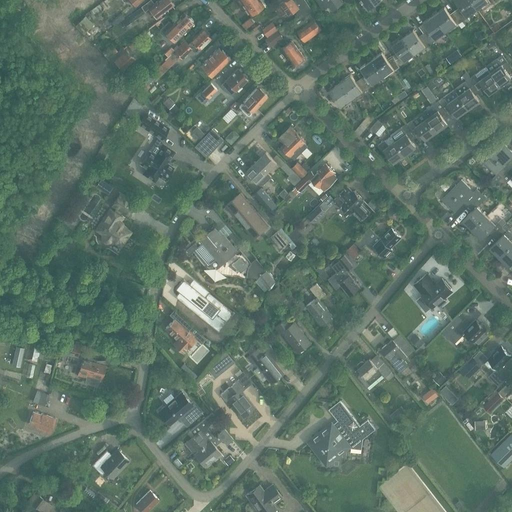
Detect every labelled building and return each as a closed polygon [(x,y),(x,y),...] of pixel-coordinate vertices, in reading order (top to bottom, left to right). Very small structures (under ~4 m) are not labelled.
[(154,4),(149,8),(157,18),(162,14),(174,4),(170,0),(158,0),(154,4)] [(239,0),(243,5),(246,9),(250,15),(264,6),(259,0),(239,0)] [(281,4),(277,7),(283,15),(287,13),(289,16),(296,11),(299,15),(311,7),(306,0),(282,0),(280,2),(281,4)] [(317,0),(318,1),(324,9),(330,5),(333,9),(343,1),(342,0),(317,0)] [(465,15),(476,7),(470,0),(454,0),(459,7),(454,10),(462,21),(467,17),(465,15)] [(124,19),(121,21),(125,27),(145,13),(141,7),(124,19)] [(314,19),(298,31),(305,41),(322,29),(319,26),(324,23),(312,7),(299,16),(302,20),(310,14),(314,19)] [(434,15),(440,23),(444,30),(455,22),(456,25),(458,24),(462,21),(454,10),(449,14),(444,7),(434,15)] [(191,17),(189,17),(184,12),(172,24),(169,21),(160,30),(164,34),(165,33),(173,41),(194,22),(194,20),(191,17)] [(121,13),(111,22),(115,26),(125,18),(121,13)] [(444,30),(440,23),(434,15),(423,22),(428,30),(423,33),(430,43),(436,40),(434,37),(444,30)] [(85,17),(76,26),(84,35),(93,25),(85,17)] [(263,30),(268,36),(277,29),(273,22),(263,30)] [(185,41),(174,51),(181,58),(191,49),(196,53),(211,38),(202,29),(192,40),(188,44),(185,41)] [(425,47),(430,43),(423,33),(418,36),(413,29),(402,37),(413,52),(423,45),(425,47)] [(147,30),(129,46),(132,50),(149,37),(150,33),(147,30)] [(278,30),(265,39),(270,47),(280,40),(283,38),(278,30)] [(396,52),(391,56),(399,66),(404,62),(402,60),(413,52),(402,37),(391,45),(396,52)] [(491,39),(485,43),(487,46),(491,47),(495,45),(491,39)] [(292,40),(282,48),(295,64),(300,61),(301,63),(306,60),(292,40)] [(112,44),(102,52),(108,59),(118,52),(112,44)] [(218,48),(201,65),(211,76),(230,58),(222,49),(221,50),(218,48)] [(121,55),(118,52),(108,60),(121,73),(135,59),(126,50),(121,55)] [(457,50),(452,54),(455,60),(461,56),(457,50)] [(393,70),(399,66),(391,56),(387,59),(381,52),(371,60),(381,75),(392,67),(393,70)] [(172,55),(165,63),(170,67),(177,60),(172,55)] [(506,70),(510,67),(502,55),(497,58),(485,66),(486,67),(490,72),(491,72),(500,85),(511,78),(506,70)] [(365,75),(360,78),(367,89),(373,85),(371,82),(381,75),(371,60),(360,68),(365,75)] [(161,66),(152,75),(156,79),(166,70),(161,66)] [(489,93),(500,85),(491,72),(490,72),(486,67),(470,78),(479,89),(484,86),(489,93)] [(225,80),(221,85),(230,95),(235,90),(235,91),(248,78),(238,68),(225,80)] [(350,75),(339,82),(350,98),(360,90),(362,93),(367,89),(360,78),(355,82),(350,75)] [(479,89),(470,78),(465,82),(454,90),(458,95),(468,108),(479,100),(474,93),(479,89)] [(139,88),(144,93),(150,87),(145,82),(139,88)] [(339,82),(328,90),(339,105),(350,98),(339,82)] [(211,83),(201,93),(207,98),(217,89),(211,83)] [(428,87),(423,91),(427,97),(432,93),(428,87)] [(256,88),(239,107),(249,116),(267,96),(260,89),(259,90),(256,88)] [(454,90),(438,101),(440,102),(447,112),(452,109),(457,116),(468,108),(458,95),(454,90)] [(404,91),(396,96),(399,100),(400,100),(407,95),(404,91)] [(147,101),(140,93),(135,98),(143,105),(147,101)] [(175,104),(168,98),(163,103),(169,109),(175,104)] [(442,116),(447,112),(440,102),(438,101),(422,112),(427,118),(436,131),(447,123),(442,116)] [(180,110),(175,105),(169,111),(170,112),(165,117),(169,120),(180,110)] [(230,122),(236,112),(230,108),(224,118),(230,122)] [(169,157),(170,158),(174,152),(159,142),(169,128),(146,113),(139,124),(159,137),(140,164),(147,168),(143,174),(155,181),(158,176),(165,180),(173,167),(166,162),(169,157)] [(365,128),(374,118),(369,114),(360,123),(365,128)] [(425,139),(436,131),(427,118),(416,126),(411,120),(406,124),(415,135),(420,132),(425,139)] [(373,134),(382,124),(378,120),(369,130),(373,134)] [(406,124),(391,135),(395,141),(404,154),(415,146),(410,139),(415,135),(406,124)] [(197,126),(191,131),(199,139),(204,134),(197,126)] [(304,143),(305,141),(290,126),(279,137),(285,143),(278,150),(287,159),(291,156),(294,159),(307,146),(304,143)] [(211,129),(202,139),(214,150),(223,139),(211,128),(211,129)] [(233,130),(226,138),(232,144),(239,136),(233,130)] [(194,147),(206,158),(207,157),(214,150),(202,139),(194,147)] [(384,140),(378,145),(382,151),(384,150),(393,162),(404,154),(395,141),(388,146),(384,140)] [(511,151),(504,143),(486,161),(492,167),(491,168),(497,174),(492,179),(496,183),(502,177),(511,167),(511,161),(511,160),(511,159),(511,151)] [(266,152),(257,162),(267,172),(277,163),(266,152)] [(257,162),(247,171),(257,182),(260,184),(264,184),(271,177),(267,172),(257,162)] [(308,172),(298,162),(292,168),(302,178),(308,172)] [(319,184),(325,190),(337,177),(333,174),(335,172),(326,162),(315,174),(311,177),(308,174),(295,187),(301,192),(313,180),(317,185),(319,184)] [(295,185),(301,179),(294,171),(285,163),(281,167),(290,175),(288,178),(295,185)] [(511,177),(511,178),(511,167),(502,177),(506,182),(511,177)] [(108,194),(113,187),(101,179),(96,186),(108,194)] [(462,180),(444,197),(450,203),(449,205),(455,210),(464,201),(468,206),(481,193),(477,189),(474,192),(462,180)] [(480,181),(477,184),(482,189),(485,186),(480,181)] [(330,195),(320,204),(326,210),(336,201),(344,209),(345,207),(350,213),(353,210),(362,219),(370,211),(361,202),(363,200),(354,190),(353,192),(347,186),(334,199),(330,195)] [(262,188),(255,194),(269,210),(276,204),(262,188)] [(245,228),(253,237),(267,225),(241,193),(226,205),(234,214),(236,212),(247,226),(245,228)] [(472,210),(464,219),(473,228),(486,215),(478,206),(486,198),(481,193),(468,206),(472,210)] [(120,220),(123,217),(120,215),(122,212),(129,216),(137,205),(120,194),(112,205),(116,208),(114,211),(110,209),(103,219),(107,221),(99,232),(103,234),(102,237),(103,240),(104,242),(107,243),(110,242),(112,240),(121,247),(129,235),(126,232),(128,230),(122,226),(122,225),(122,223),(122,222),(120,220)] [(382,207),(373,199),(368,204),(376,213),(382,207)] [(309,215),(315,221),(326,210),(320,204),(309,215)] [(395,204),(389,209),(393,214),(399,208),(395,204)] [(509,218),(511,215),(511,213),(504,205),(500,208),(509,218)] [(493,236),(502,227),(498,222),(496,224),(486,215),(473,228),(482,238),(488,232),(493,236)] [(292,240),(288,235),(282,227),(271,236),(282,249),(290,242),(292,240)] [(507,231),(502,227),(493,236),(497,240),(491,247),(500,256),(511,244),(511,234),(508,230),(507,231)] [(206,234),(186,250),(189,254),(194,250),(207,266),(216,259),(220,264),(236,251),(225,237),(222,239),(213,228),(206,234)] [(296,228),(288,235),(292,240),(294,242),(302,235),(296,228)] [(390,247),(400,237),(391,228),(380,238),(376,242),(365,231),(354,242),(360,248),(365,242),(376,253),(379,250),(385,256),(392,250),(390,247)] [(311,253),(317,247),(311,240),(304,247),(311,253)] [(511,262),(511,244),(500,256),(509,265),(511,262)] [(337,272),(328,279),(335,287),(336,289),(342,285),(350,294),(359,286),(347,270),(352,266),(344,255),(339,259),(340,260),(332,266),(337,272)] [(240,257),(233,263),(240,272),(247,266),(240,257)] [(257,259),(251,264),(251,265),(250,265),(250,266),(249,266),(249,267),(249,268),(248,269),(248,270),(248,271),(247,272),(247,273),(247,274),(247,275),(247,276),(247,277),(259,279),(259,278),(269,290),(275,282),(260,264),(257,259)] [(324,263),(316,269),(320,274),(327,267),(324,263)] [(427,274),(415,284),(423,294),(416,300),(426,311),(432,306),(432,307),(437,302),(440,305),(445,301),(442,298),(452,290),(442,279),(436,284),(427,274)] [(183,279),(175,289),(212,319),(216,314),(226,322),(234,312),(209,292),(205,297),(183,279)] [(316,296),(306,304),(321,323),(324,321),(326,324),(333,319),(330,316),(332,314),(319,298),(325,293),(317,282),(310,288),(316,296)] [(276,296),(273,299),(277,304),(280,302),(287,311),(294,307),(278,286),(271,291),(276,296)] [(296,303),(301,309),(306,304),(302,299),(296,303)] [(446,326),(441,331),(454,344),(463,335),(466,338),(469,336),(474,340),(475,339),(478,343),(487,334),(484,330),(485,329),(485,328),(485,327),(486,327),(486,326),(485,326),(485,325),(485,324),(484,324),(483,324),(483,323),(482,323),(482,324),(481,324),(480,324),(476,320),(467,329),(461,323),(463,321),(457,315),(446,326)] [(297,351),(309,341),(293,320),(289,323),(285,318),(275,326),(280,332),(281,331),(297,351)] [(174,344),(182,352),(195,338),(188,332),(193,327),(185,320),(181,325),(174,319),(166,328),(178,339),(174,344)] [(395,326),(390,330),(395,336),(400,332),(395,326)] [(427,344),(416,333),(410,339),(421,350),(427,344)] [(414,349),(403,337),(396,343),(393,338),(381,348),(389,357),(390,356),(392,359),(390,360),(400,371),(408,364),(403,358),(414,349)] [(62,339),(59,352),(78,357),(82,344),(62,339)] [(271,382),(283,372),(270,357),(276,353),(267,341),(258,349),(257,348),(247,356),(252,362),(253,361),(258,366),(253,370),(261,380),(266,376),(271,382)] [(16,346),(12,364),(19,365),(23,347),(16,346)] [(489,359),(485,363),(489,368),(491,366),(495,371),(490,377),(498,385),(511,370),(511,360),(509,357),(511,356),(501,346),(488,359),(489,359)] [(225,349),(220,356),(228,366),(235,361),(225,349)] [(373,363),(369,358),(363,363),(362,362),(360,362),(356,365),(356,367),(357,368),(357,369),(361,373),(358,375),(358,377),(366,387),(382,374),(385,377),(391,372),(379,358),(373,363)] [(107,361),(109,361),(109,360),(106,361),(102,361),(99,361),(99,363),(85,360),(81,376),(82,376),(82,374),(90,376),(88,383),(95,385),(98,386),(99,385),(102,386),(103,382),(104,382),(108,366),(108,364),(107,364),(107,361)] [(471,360),(459,372),(467,380),(479,368),(471,360)] [(214,363),(209,369),(215,377),(221,372),(214,363)] [(440,371),(433,378),(439,385),(446,378),(440,371)] [(254,407),(241,391),(250,383),(241,372),(236,376),(239,379),(227,389),(232,395),(229,398),(243,416),(254,407)] [(445,384),(439,390),(446,397),(452,391),(445,384)] [(490,412),(505,398),(503,397),(511,390),(506,385),(499,391),(497,389),(488,398),(490,400),(484,406),(490,412)] [(49,394),(37,390),(33,402),(44,406),(49,394)] [(432,391),(425,397),(429,402),(436,396),(432,391)] [(167,404),(158,411),(169,424),(179,416),(182,419),(181,419),(186,426),(201,413),(193,404),(192,404),(181,392),(174,398),(171,393),(163,400),(167,404)] [(361,449),(363,439),(375,429),(368,419),(360,425),(340,400),(329,409),(331,408),(341,422),(335,426),(333,424),(311,441),(317,449),(317,453),(320,453),(328,463),(350,446),(351,448),(361,449)] [(400,405),(390,414),(395,421),(406,412),(400,405)] [(42,413),(41,415),(33,412),(28,424),(38,427),(37,428),(50,433),(55,418),(42,413)] [(194,454),(215,437),(207,428),(208,427),(210,425),(217,420),(211,412),(191,429),(195,434),(185,442),(194,453),(193,453),(194,454)] [(407,423),(403,418),(397,422),(401,427),(407,423)] [(476,419),(476,428),(487,428),(486,419),(476,419)] [(224,429),(217,435),(215,437),(194,454),(204,466),(220,452),(215,446),(222,440),(226,445),(232,440),(224,429)] [(490,455),(503,468),(511,459),(511,435),(490,455)] [(106,472),(113,479),(130,462),(118,451),(112,457),(110,457),(109,458),(105,454),(108,452),(107,452),(93,466),(103,475),(106,472)] [(228,465),(234,460),(230,455),(224,461),(228,465)] [(269,511),(276,508),(273,503),(282,497),(272,484),(266,488),(267,490),(264,492),(259,485),(246,494),(258,511),(269,511)] [(136,503),(143,511),(145,511),(159,499),(150,490),(136,503)] [(43,496),(36,506),(44,511),(51,511),(56,507),(43,496)]
